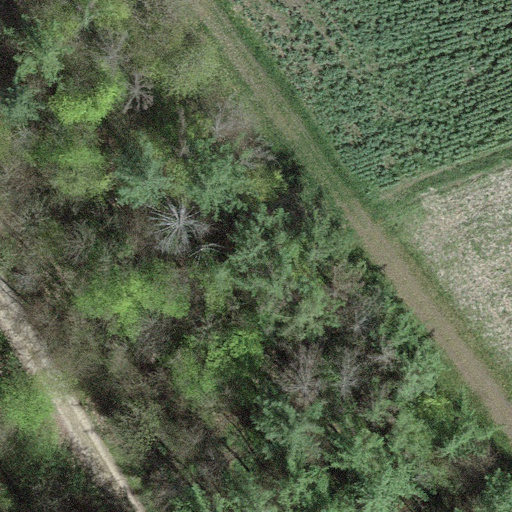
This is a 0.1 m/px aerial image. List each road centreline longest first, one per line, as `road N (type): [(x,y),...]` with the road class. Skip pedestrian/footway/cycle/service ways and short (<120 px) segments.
road 1 (track): [(210,0),(511,411)]
road 2 (track): [(125,511),(0,302)]
